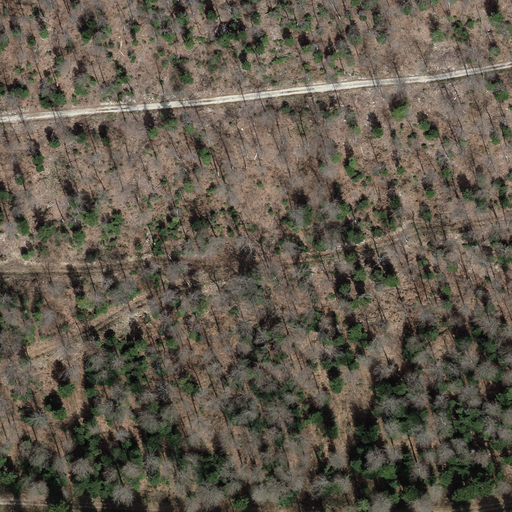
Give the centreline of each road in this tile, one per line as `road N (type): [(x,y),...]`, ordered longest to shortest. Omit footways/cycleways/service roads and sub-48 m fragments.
road 1 (track): [(0,370),(191,283),(511,217)]
road 2 (track): [(0,118),(511,64)]
road 3 (track): [(0,269),(171,261),(249,267)]
road 4 (track): [(223,511),(0,501)]
